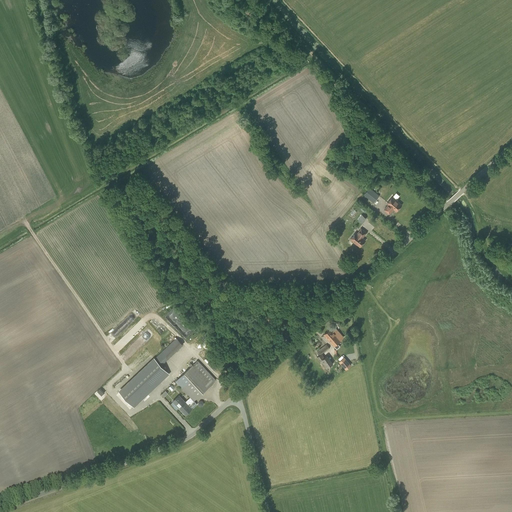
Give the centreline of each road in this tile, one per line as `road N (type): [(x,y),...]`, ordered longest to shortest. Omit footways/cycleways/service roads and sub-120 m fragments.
road 1 (unclassified): [(233,397),(511,143)]
road 2 (unclassified): [(0,509),(174,445),(233,397)]
road 3 (unclassified): [(268,511),(233,397)]
